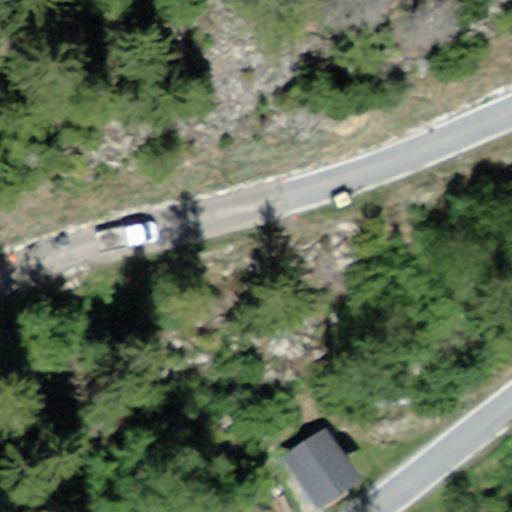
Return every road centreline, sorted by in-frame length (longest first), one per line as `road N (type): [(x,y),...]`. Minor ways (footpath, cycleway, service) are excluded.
road 1 (tertiary): [(511,111),(362,174),(0,275)]
road 2 (tertiary): [(374,511),(511,409)]
